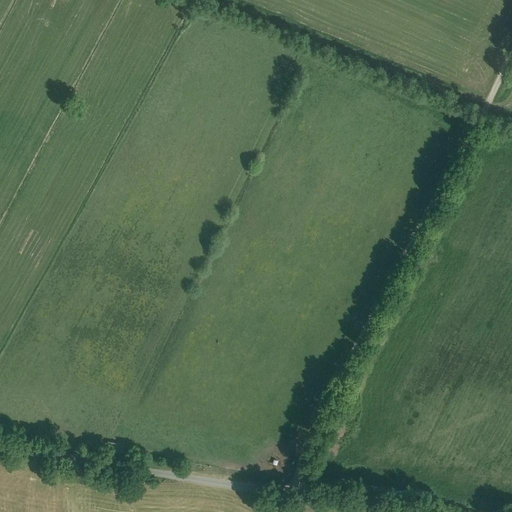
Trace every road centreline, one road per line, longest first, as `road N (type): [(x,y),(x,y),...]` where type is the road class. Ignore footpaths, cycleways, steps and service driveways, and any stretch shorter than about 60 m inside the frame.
road 1 (track): [(511,58),(280,491)]
road 2 (unclassified): [(412,511),(0,438)]
